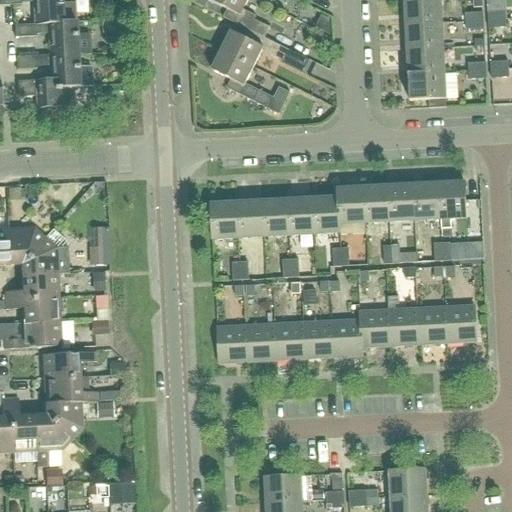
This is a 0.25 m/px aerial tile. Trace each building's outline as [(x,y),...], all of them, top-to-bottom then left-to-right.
[(61,5),(60,0),(0,0),(1,7),(21,6),(21,4),(34,4),(35,26),(75,24),(74,5),(61,5)] [(224,19),(250,32),(265,40),(265,39),(270,30),(255,22),(257,18),(244,12),(250,0),(209,0),(209,1),(228,11),(224,19)] [(441,0),(434,0),(405,2),(407,27),(443,25),(441,0)] [(489,14),(489,22),(508,21),(507,13),(489,14)] [(466,15),(467,24),(485,23),(485,15),(466,15)] [(508,21),(489,22),(489,30),(508,29),(508,21)] [(485,23),(467,24),(467,32),(485,31),(485,23)] [(50,57),(50,58),(77,56),(77,57),(90,56),(89,36),(76,37),(75,24),(35,26),(35,27),(15,28),(15,40),(36,39),(36,36),(49,35),(50,57)] [(408,52),(444,50),(443,25),(407,27),(408,52)] [(222,52),(255,68),(264,51),(284,62),(290,52),(265,39),(265,40),(250,32),(246,40),(232,33),(222,52)] [(444,50),(408,52),(409,77),(446,75),(444,50)] [(255,68),(222,52),(213,71),(232,81),(228,89),(279,115),(290,94),(280,89),(275,99),(247,85),(255,68)] [(59,82),(59,90),(73,89),(92,88),(91,69),(78,69),(77,57),(77,56),(50,58),(50,57),(16,59),(17,71),(38,70),(38,68),(51,68),(52,82),(59,82)] [(491,64),(492,72),(510,71),(510,63),(491,64)] [(469,66),(469,74),(488,73),(487,65),(469,66)] [(510,71),(492,72),(492,80),(511,79),(510,71)] [(488,73),(469,74),(470,82),(488,81),(488,73)] [(448,110),(446,75),(409,77),(411,103),(429,102),(430,111),(448,110)] [(461,100),(460,75),(447,75),(448,100),(461,100)] [(73,89),(59,90),(59,82),(52,82),(18,83),(19,99),(37,98),(38,111),(74,109),(73,89)] [(466,184),(440,186),(441,222),(468,221),(466,184)] [(416,223),(441,222),(440,186),(414,187),(416,223)] [(391,225),(416,223),(414,187),(389,188),(391,225)] [(366,226),(391,225),(389,188),(364,189),(366,226)] [(341,227),(366,226),(364,189),(338,191),(338,199),(339,199),(340,227),(341,227)] [(339,199),(338,199),(313,201),(315,237),(341,236),(341,227),(340,227),(339,199)] [(290,238),(315,237),(313,201),(288,202),(290,238)] [(265,240),(290,238),(288,202),(263,203),(265,240)] [(240,241),(265,240),(263,203),(238,204),(240,241)] [(212,206),(213,242),(240,241),(238,204),(212,206)] [(8,232),(10,267),(21,267),(45,240),(34,230),(33,230),(8,232)] [(0,267),(10,267),(8,232),(0,231),(0,267)] [(45,240),(21,267),(22,278),(57,276),(57,274),(68,274),(67,249),(56,250),(45,240)] [(369,240),(351,241),(351,264),(370,264),(369,240)] [(436,264),(444,263),(443,245),(435,246),(436,264)] [(451,245),(443,245),(444,263),(452,263),(451,245)] [(89,266),(108,265),(108,248),(88,248),(89,266)] [(385,266),(393,266),(392,248),(384,248),(385,266)] [(400,248),(392,248),(393,266),(401,265),(400,248)] [(350,250),(342,251),(343,268),(351,268),(350,250)] [(334,251),(335,269),(343,268),(342,251),(334,251)] [(299,261),(291,262),(292,279),(300,279),(299,261)] [(284,280),(292,279),(291,262),(283,262),(284,280)] [(233,265),(234,282),(242,282),(241,264),(233,265)] [(249,264),(241,264),(242,282),(250,282),(249,264)] [(455,268),(447,269),(448,279),(456,279),(455,268)] [(405,270),(406,280),(417,279),(416,269),(405,270)] [(444,279),(443,269),(435,269),(436,280),(444,279)] [(369,273),(361,274),(362,284),(370,283),(369,273)] [(57,276),(22,278),(22,293),(5,294),(5,303),(59,300),(57,276)] [(332,284),(332,294),(341,293),(340,283),(332,284)] [(322,284),(322,294),(330,294),(330,284),(322,284)] [(247,288),(248,298),(256,298),(255,287),(247,288)] [(236,288),(237,298),(245,298),(244,288),(236,288)] [(390,312),(392,349),(420,347),(418,311),(396,312),(396,306),(399,306),(399,297),(387,297),(388,312),(390,312)] [(24,326),(60,324),(59,300),(5,303),(5,312),(23,311),(24,325),(24,326)] [(476,308),(446,309),(448,346),(478,344),(476,308)] [(448,346),(446,309),(418,311),(420,347),(448,346)] [(390,312),(388,312),(360,314),(361,322),(363,350),(392,349),(390,312)] [(361,322),(333,324),(335,360),(364,359),(363,350),(361,322)] [(24,326),(24,325),(20,325),(21,341),(3,342),(4,351),(61,348),(60,324),(24,326)] [(306,362),(335,360),(333,324),(304,325),(306,362)] [(306,362),(304,325),(276,327),(278,363),(306,362)] [(249,365),(278,363),(276,327),(248,328),(249,365)] [(218,330),(220,366),(249,365),(248,328),(218,330)] [(79,380),(79,377),(79,365),(96,364),(96,355),(42,357),(43,382),(79,380)] [(43,382),(45,406),(81,404),(81,405),(98,404),(98,394),(88,395),(87,376),(79,377),(79,380),(43,382)] [(1,419),(0,419),(0,455),(12,455),(9,401),(0,402),(1,419)] [(36,454),(34,418),(19,418),(18,401),(9,401),(12,455),(35,454),(36,454)] [(45,406),(45,417),(72,441),(82,430),(82,429),(81,405),(81,404),(45,406)] [(45,417),(34,418),(36,454),(35,454),(36,468),(48,468),(47,453),(62,452),(72,441),(45,417)] [(426,471),(390,473),(391,499),(428,497),(426,471)] [(266,480),(267,506),(304,504),(302,478),(266,480)] [(110,504),(109,481),(90,482),(92,505),(110,504)] [(134,499),(132,481),(112,483),(114,501),(134,499)] [(350,501),(368,500),(367,493),(349,494),(350,501)] [(325,495),(325,503),(344,502),(343,494),(325,495)] [(391,499),(391,511),(428,511),(428,497),(391,499)] [(368,500),(350,501),(350,509),(368,508),(368,500)] [(344,502),(325,503),(326,511),(344,509),(344,502)]
